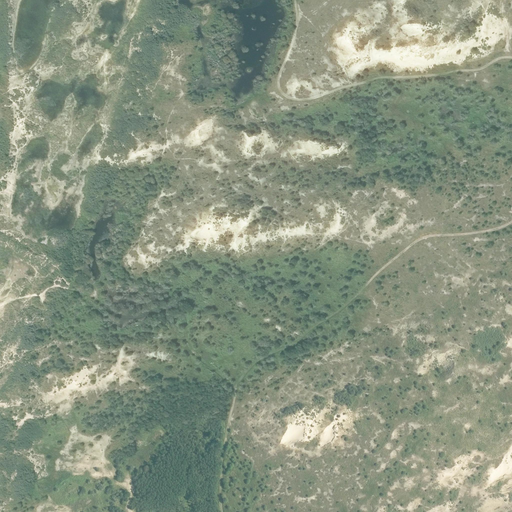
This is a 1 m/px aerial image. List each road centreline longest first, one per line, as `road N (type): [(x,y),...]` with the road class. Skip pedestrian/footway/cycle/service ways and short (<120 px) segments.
road 1 (track): [(234,386),(261,357),(341,309),(415,241),(511,221)]
road 2 (track): [(511,57),(290,98),(277,78),(294,33),(294,0)]
